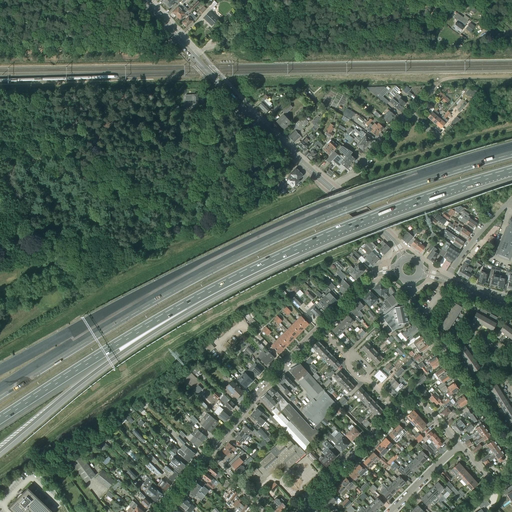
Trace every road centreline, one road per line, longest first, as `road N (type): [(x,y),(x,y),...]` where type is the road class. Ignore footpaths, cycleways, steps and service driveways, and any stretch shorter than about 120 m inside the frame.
road 1 (motorway): [(511,152),(278,235),(0,396)]
road 2 (motorway): [(511,144),(276,228),(0,367)]
road 3 (motorway): [(0,450),(110,360),(297,247)]
road 4 (motorway): [(0,418),(161,317),(297,247)]
road 5 (motorway): [(297,247),(511,170)]
road 6 (secondary): [(333,190),(192,55)]
road 7 (tertiary): [(209,453),(319,328)]
road 8 (residential): [(396,410),(304,501)]
road 9 (residential): [(511,450),(440,348)]
road 10 (residential): [(511,394),(500,375),(505,356),(489,341),(467,330),(440,348)]
